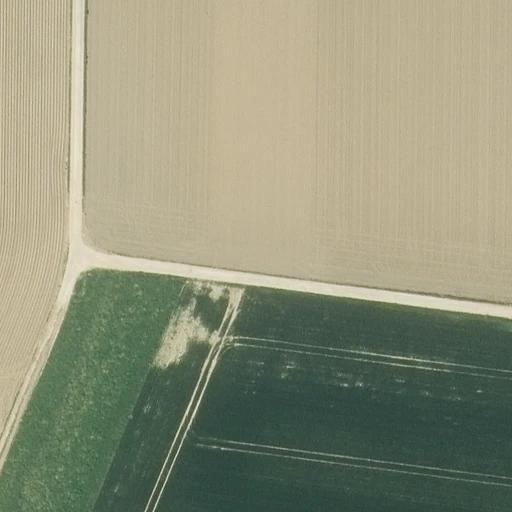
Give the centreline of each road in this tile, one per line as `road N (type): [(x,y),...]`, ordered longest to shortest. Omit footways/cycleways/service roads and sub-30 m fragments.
road 1 (track): [(511,313),(75,257),(79,0)]
road 2 (track): [(75,257),(0,444)]
